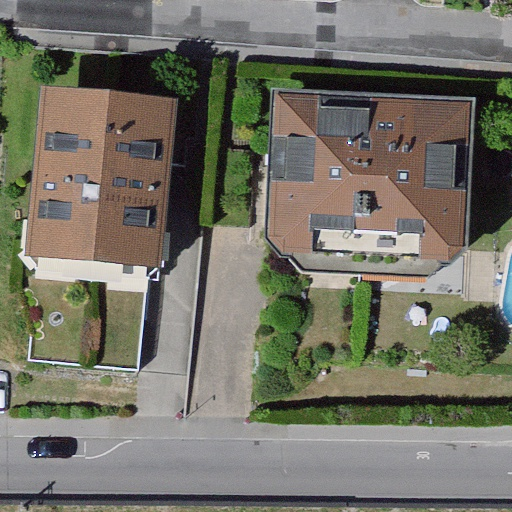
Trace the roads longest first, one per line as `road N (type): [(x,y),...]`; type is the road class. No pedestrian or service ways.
road 1 (residential): [(0,3),(511,40)]
road 2 (residential): [(511,475),(0,473)]
